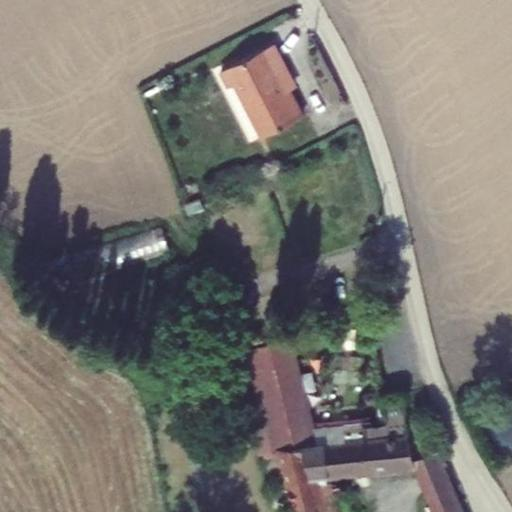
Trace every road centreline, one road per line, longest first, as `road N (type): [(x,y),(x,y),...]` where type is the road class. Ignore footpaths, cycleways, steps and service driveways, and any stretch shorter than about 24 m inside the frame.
road 1 (unclassified): [(505,511),(441,398),(372,127),(307,0)]
road 2 (unknown): [(402,240),(268,275),(242,291),(236,301),(246,482)]
